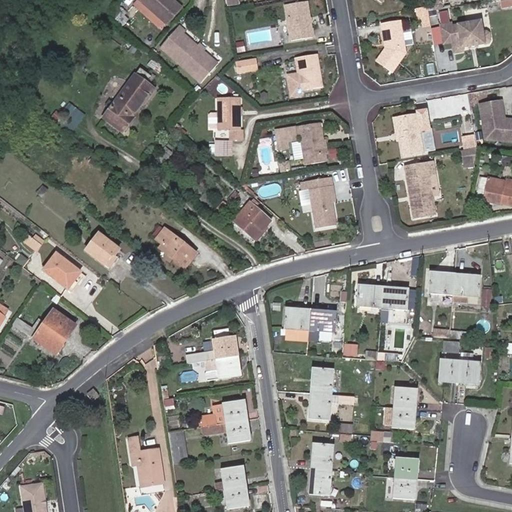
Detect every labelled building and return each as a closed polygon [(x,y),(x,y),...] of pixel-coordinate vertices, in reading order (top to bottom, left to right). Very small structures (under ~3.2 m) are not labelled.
[(140,0),(139,2),(161,24),(177,8),(168,0),(140,0)] [(201,13),(200,8),(200,4),(193,5),(195,14),(201,13)] [(312,39),(305,4),(284,8),(290,44),(312,39)] [(450,27),(449,25),(441,26),(443,41),(452,39),(453,43),(454,49),(462,47),(468,46),(470,43),(472,43),(474,43),(477,45),(488,43),(490,40),(489,35),(486,32),(482,32),(480,21),(450,27)] [(412,46),(410,31),(401,32),(399,23),(380,26),(384,44),(388,45),(389,47),(379,61),(395,72),(406,56),(404,47),(412,46)] [(186,36),(179,30),(161,52),(201,86),(218,67),(204,55),(206,53),(199,47),(197,49),(184,38),(186,36)] [(317,57),(295,61),(298,77),(288,79),(292,99),(302,97),(301,94),(323,90),(317,57)] [(257,72),(255,62),(236,66),(238,76),(257,72)] [(142,105),(153,90),(135,78),(105,120),(122,133),(133,119),(131,117),(141,104),(142,105)] [(236,102),(214,104),(217,136),(229,135),(230,145),(243,143),(242,133),(239,134),(236,102)] [(511,126),(505,125),(501,103),(480,106),(486,141),(511,143),(511,126)] [(60,122),(70,132),(85,116),(75,106),(60,122)] [(417,115),(399,118),(402,134),(404,134),(405,140),(400,140),(403,156),(424,153),(421,131),(428,130),(425,111),(417,113),(417,115)] [(402,134),(399,118),(393,119),(397,141),(400,140),(405,140),(404,134),(402,134)] [(329,165),(322,126),(274,135),(275,143),(284,141),(302,138),(308,168),(329,165)] [(284,141),(275,143),(277,151),(285,150),(284,141)] [(476,163),(478,150),(464,152),(466,164),(476,163)] [(511,157),(503,156),(501,166),(511,167),(511,157)] [(441,216),(435,177),(442,176),(440,163),(412,168),(414,179),(412,180),(415,201),(411,202),(415,220),(441,216)] [(406,169),(411,202),(415,201),(412,180),(414,179),(412,168),(406,169)] [(334,180),(302,185),(304,194),(312,192),(318,232),(338,228),(334,199),(337,199),(334,180)] [(506,183),(488,181),(483,202),(500,205),(511,207),(511,180),(507,180),(506,183)] [(270,222),(250,204),(233,223),(254,241),(270,222)] [(152,238),(156,241),(164,230),(159,227),(152,238)] [(164,230),(156,241),(162,246),(159,250),(185,270),(196,255),(164,230)] [(106,268),(114,257),(119,251),(98,235),(85,252),(106,268)] [(41,247),(28,237),(23,243),(36,253),(41,247)] [(87,278),(56,255),(43,272),(71,294),(78,285),(80,286),(87,278)] [(117,259),(114,257),(106,268),(109,270),(117,259)] [(454,296),(456,276),(431,274),(429,294),(454,296)] [(467,277),(456,276),(454,296),(454,303),(468,304),(468,297),(479,298),(480,278),(471,277),(467,277)] [(382,309),(384,289),(359,287),(358,307),(382,309)] [(382,309),(381,322),(389,323),(390,309),(406,311),(408,291),(384,289),(382,309)] [(0,313),(5,316),(8,311),(0,305),(0,313)] [(285,329),(309,331),(311,312),(287,310),(285,329)] [(58,345),(72,324),(53,311),(33,340),(55,355),(61,347),(58,345)] [(311,312),(309,331),(334,334),(337,314),(311,312)] [(28,336),(32,330),(19,321),(14,328),(18,331),(19,329),(28,336)] [(75,326),(72,324),(58,345),(61,347),(75,326)] [(226,329),(213,331),(215,337),(227,335),(226,329)] [(434,338),(451,339),(451,337),(451,332),(451,331),(434,330),(434,338)] [(187,357),(188,365),(217,360),(238,356),(237,350),(234,350),(232,339),(214,341),(216,353),(187,357)] [(462,349),(462,341),(451,340),(443,339),(442,347),(462,349)] [(461,362),(459,384),(478,385),(480,364),(472,364),(473,354),(461,353),(461,362)] [(241,376),(238,356),(217,360),(218,371),(214,371),(208,372),(206,374),(207,379),(209,381),(241,376)] [(440,383),(459,384),(461,362),(431,361),(430,378),(440,378),(440,383)] [(313,370),(311,395),(331,396),(333,372),(313,370)] [(396,390),(395,408),(416,410),(417,392),(396,390)] [(331,396),(311,395),(310,420),(330,421),(331,404),(354,406),(355,397),(331,396)] [(226,424),(247,421),(247,414),(243,414),(241,403),(214,407),(215,416),(217,426),(226,424)] [(416,410),(395,408),(393,428),(414,430),(416,410)] [(217,426),(215,416),(201,418),(203,428),(217,426)] [(226,424),(217,426),(203,428),(204,437),(228,434),(229,445),(247,442),(245,430),(249,430),(247,421),(226,424)] [(353,435),(353,426),(340,425),(339,434),(353,435)] [(169,433),(174,465),(189,463),(184,431),(169,433)] [(140,453),(138,438),(129,439),(133,467),(138,466),(141,489),(165,485),(160,450),(140,453)] [(311,469),(332,471),(334,448),(314,446),(311,469)] [(397,460),(395,477),(417,479),(419,461),(397,460)] [(218,484),(219,491),(225,490),(246,487),(245,480),(241,481),(240,469),(222,472),(224,483),(218,484)] [(330,497),(332,471),(311,469),(310,495),(330,497)] [(417,479),(395,477),(394,499),(415,501),(417,479)] [(48,511),(45,486),(23,489),(26,511),(48,511)] [(246,487),(225,490),(228,510),(245,507),(244,495),(247,495),(246,487)]
